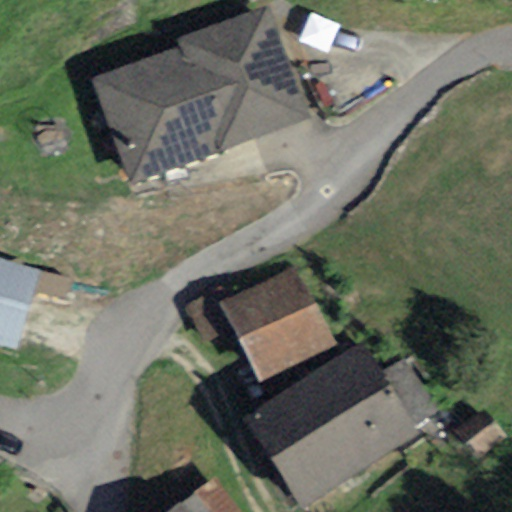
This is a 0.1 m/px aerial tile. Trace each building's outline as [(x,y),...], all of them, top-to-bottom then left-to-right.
[(182,49),(92,80),(129,184),(310,120),(271,8),(179,40),(182,49)] [(36,269),(0,258),(0,346),(12,350),(36,269)] [(337,348),(298,269),(223,305),(261,384),(337,348)] [(423,433),(416,423),(436,410),(403,358),(382,371),(362,341),(243,420),(304,511),(423,433)] [(215,511),(195,490),(170,511),(215,511)]
